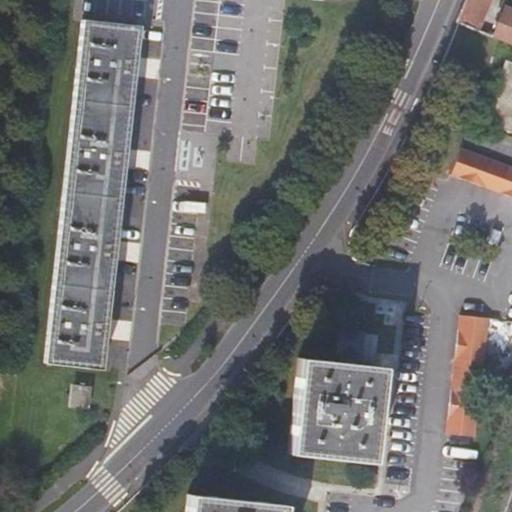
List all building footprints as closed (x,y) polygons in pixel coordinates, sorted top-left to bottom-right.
[(511,0),(456,0),(447,25),(445,28),(511,54),(511,0)] [(68,26),(33,362),(87,368),(122,32),(68,26)] [(477,129),(511,141),(511,78),(500,74),(477,129)] [(511,168),(465,150),(455,177),(511,197),(511,168)] [(474,439),(489,320),(462,316),(446,435),(474,439)] [(355,358),(357,332),(334,330),(331,356),(335,357),(355,358)] [(365,333),(357,332),(355,358),(361,359),(363,359),(365,333)] [(335,357),(334,367),(360,369),(361,359),(355,358),(335,357)] [(334,367),(292,363),(284,459),(367,466),(375,371),(360,369),(334,367)] [(59,384),(56,405),(75,407),(77,386),(59,384)]
